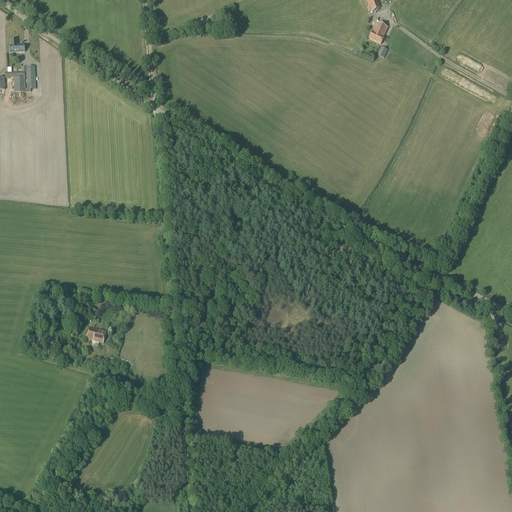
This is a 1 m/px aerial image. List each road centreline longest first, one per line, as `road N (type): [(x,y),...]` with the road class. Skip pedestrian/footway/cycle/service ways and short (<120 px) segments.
road 1 (unclassified): [(188,511),(154,107)]
road 2 (unclassified): [(438,275),(297,205),(154,107)]
road 3 (track): [(234,511),(362,387),(438,275)]
road 4 (unclassified): [(154,107),(0,0)]
road 5 (unclassified): [(438,275),(511,120)]
